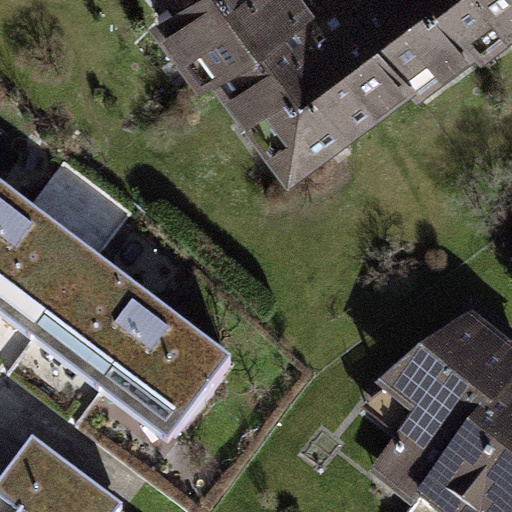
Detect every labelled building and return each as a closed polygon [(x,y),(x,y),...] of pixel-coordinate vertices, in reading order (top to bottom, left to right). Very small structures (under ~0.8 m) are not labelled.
[(319,0),(318,0),(172,0),(158,11),(283,176),(415,84),(352,0),(319,0)] [(511,0),(352,0),(415,84),(511,13),(511,0)] [(0,253),(27,218),(0,197),(0,253)] [(0,334),(30,357),(94,269),(27,218),(0,253),(0,334)] [(96,407),(160,319),(94,269),(30,357),(96,407)] [(233,374),(160,319),(96,407),(166,461),(233,374)] [(375,473),(425,511),(511,396),(511,351),(472,321),(372,395),(409,426),(375,473)] [(425,511),(511,511),(511,396),(425,511)] [(0,493),(0,511),(107,511),(30,453),(0,493)]
